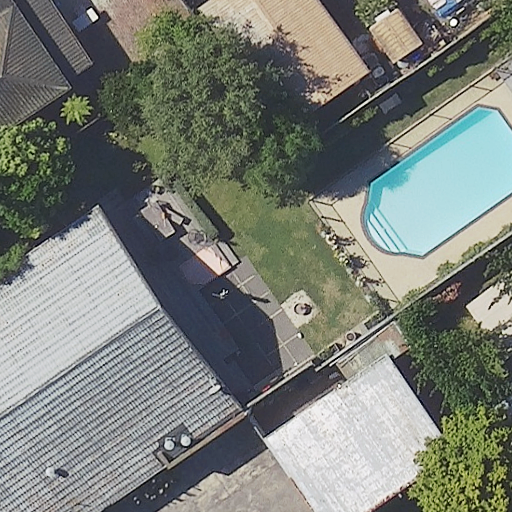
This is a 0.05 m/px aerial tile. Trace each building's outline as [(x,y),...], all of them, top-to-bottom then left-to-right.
[(0,0),(0,136),(93,72),(43,0),(0,0)] [(511,232),(511,132),(491,104),(352,206),(421,299),(511,232)] [(197,278),(139,192),(0,286),(0,511),(74,511),(85,505),(89,511),(101,511),(248,412),(170,297),(197,278)] [(511,361),(511,280),(473,311),(511,361)] [(372,511),(465,451),(400,353),(273,438),(321,511),(372,511)]
